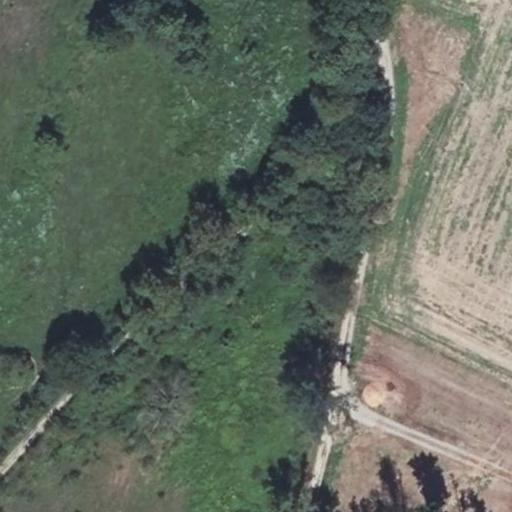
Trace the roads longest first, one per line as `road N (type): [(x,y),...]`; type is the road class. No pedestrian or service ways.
road 1 (track): [(381,23),(348,106),(306,174),(193,274),(0,470)]
road 2 (track): [(307,511),(385,197),(391,130),(381,23)]
